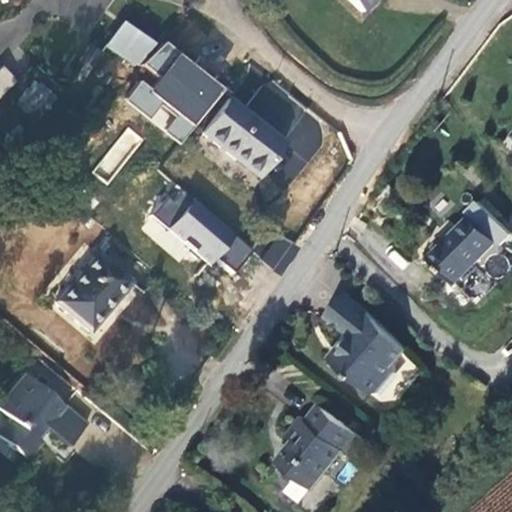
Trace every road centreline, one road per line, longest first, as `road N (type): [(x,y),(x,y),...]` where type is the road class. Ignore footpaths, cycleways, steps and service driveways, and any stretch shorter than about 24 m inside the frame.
road 1 (unclassified): [(382,146),(131,511)]
road 2 (unclassified): [(227,0),(258,45),(382,146)]
road 3 (unclassified): [(495,0),(382,146)]
